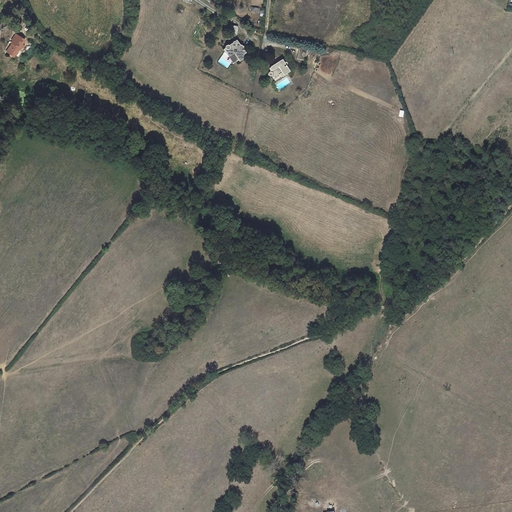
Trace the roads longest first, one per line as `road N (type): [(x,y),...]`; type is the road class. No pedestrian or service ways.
road 1 (track): [(70,511),(208,377),(386,306)]
road 2 (track): [(386,306),(458,263),(511,205)]
